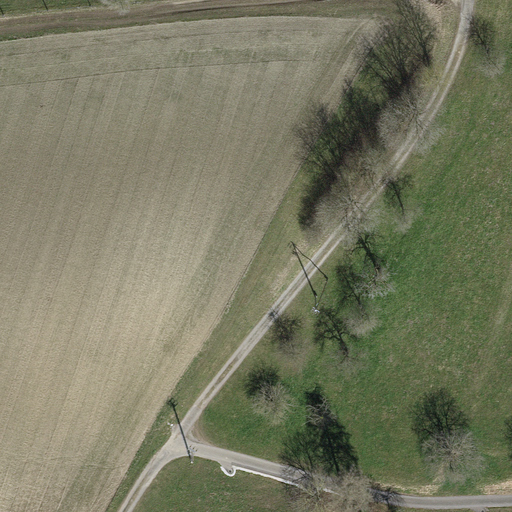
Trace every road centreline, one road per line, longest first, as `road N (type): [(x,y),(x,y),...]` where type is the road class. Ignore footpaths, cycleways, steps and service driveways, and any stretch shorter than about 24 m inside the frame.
road 1 (track): [(467,0),(460,47),(435,107),(201,404),(127,511)]
road 2 (track): [(511,500),(390,499),(175,442)]
